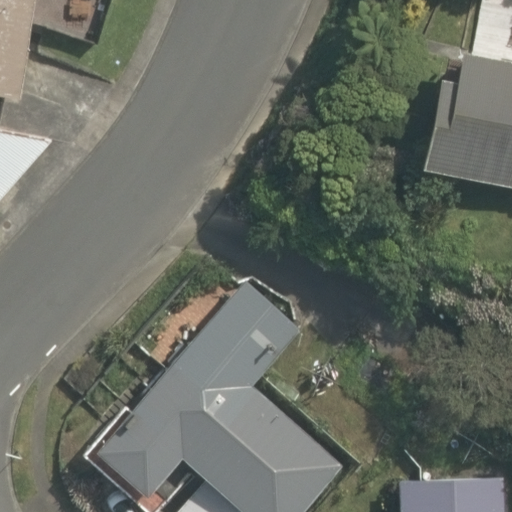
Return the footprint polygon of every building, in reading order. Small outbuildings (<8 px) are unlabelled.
[(0,0),(0,97),(16,100),(33,0),(0,0)] [(417,165),(511,186),(511,65),(458,53),(451,83),(437,79),(417,165)] [(0,127),(0,192),(51,138),(0,127)] [(242,381),(290,326),(245,286),(196,342),(190,337),(89,452),(138,496),(173,456),(201,481),(172,511),(297,511),(338,466),(242,381)] [(499,511),(499,478),(395,481),(395,511),(499,511)]
